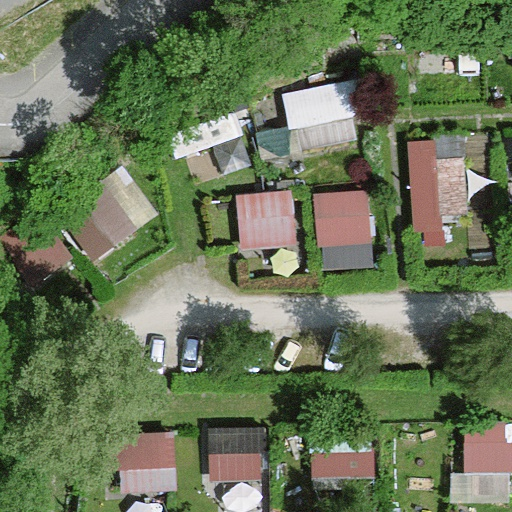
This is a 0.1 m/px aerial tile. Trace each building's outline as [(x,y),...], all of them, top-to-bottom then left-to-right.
[(288,120),(370,109),(366,74),(283,85),(288,120)] [(266,144),(360,137),(358,117),(265,124),(266,144)] [(466,130),(409,132),(414,238),(445,237),(444,206),(469,205),(466,130)] [(59,213),(98,259),(160,207),(121,161),(59,213)] [(311,189),(321,242),(377,232),(367,179),(311,189)] [(238,187),(241,244),(298,241),(295,184),(238,187)] [(511,417),(465,415),(463,464),(511,466),(511,417)] [(267,423),(205,425),(207,478),(268,476),(267,423)] [(178,426),(121,427),(122,488),(179,487),(178,426)] [(315,480),(377,469),(372,441),(310,452),(315,480)]
